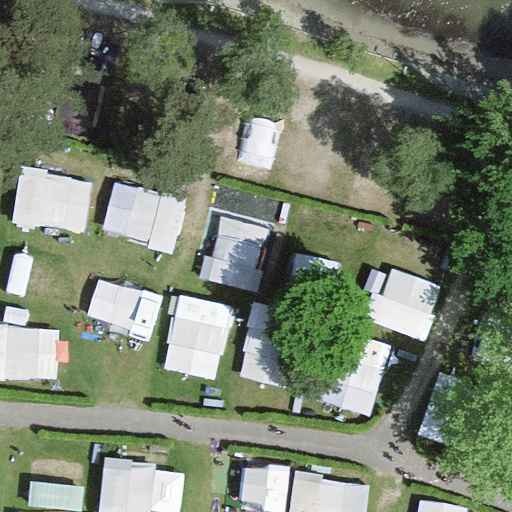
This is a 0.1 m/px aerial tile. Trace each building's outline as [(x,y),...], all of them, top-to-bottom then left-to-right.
[(18,211),(84,221),(92,168),(26,158),(18,211)] [(99,219),(174,240),(189,188),(114,167),(99,219)] [(275,270),(285,223),(203,206),(193,253),(275,270)] [(381,313),(426,323),(436,271),(391,262),(381,313)] [(219,369),(232,294),(175,284),(162,359),(219,369)] [(287,370),(290,297),(246,296),(244,369),(287,370)] [(0,365),(53,374),(62,324),(0,313),(0,365)] [(329,346),(326,395),(376,398),(379,349),(329,346)] [(420,423),(467,432),(480,373),(433,363),(420,423)] [(108,505),(144,511),(163,511),(176,446),(122,435),(108,505)] [(210,438),(205,478),(236,482),(233,502),(290,508),(297,448),(210,438)] [(80,496),(84,450),(33,446),(29,493),(80,496)] [(330,511),(359,511),(372,464),(345,457),(330,511)] [(419,511),(465,511),(468,494),(422,488),(419,511)]
